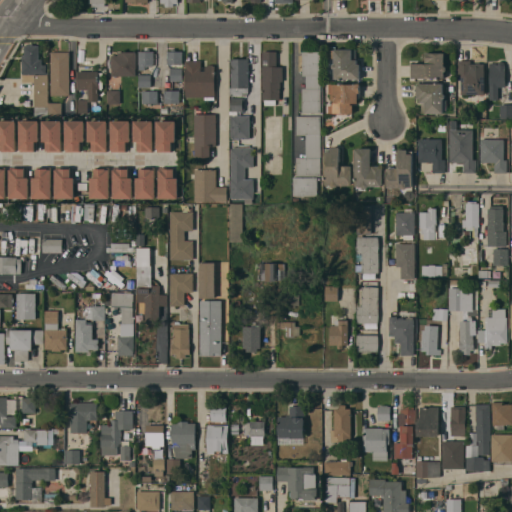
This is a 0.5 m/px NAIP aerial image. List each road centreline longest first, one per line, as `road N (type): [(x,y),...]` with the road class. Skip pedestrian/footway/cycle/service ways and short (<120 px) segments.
road 1 (residential): [(511,373),(0,377)]
road 2 (tertiary): [(511,33),(5,27)]
